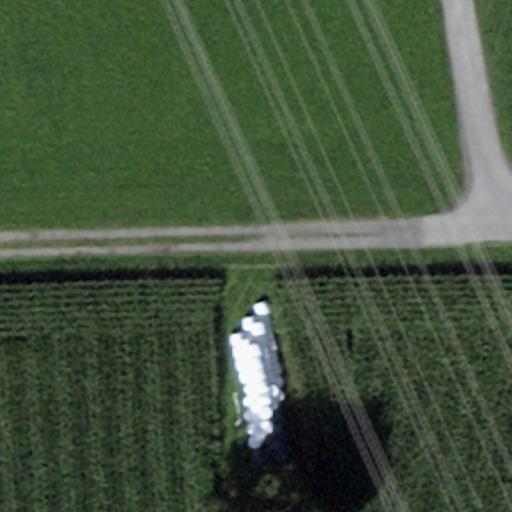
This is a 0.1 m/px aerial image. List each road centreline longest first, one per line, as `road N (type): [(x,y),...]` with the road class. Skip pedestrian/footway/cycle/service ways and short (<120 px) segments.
road 1 (track): [(498,223),(0,244)]
road 2 (track): [(511,223),(498,223),(457,0)]
